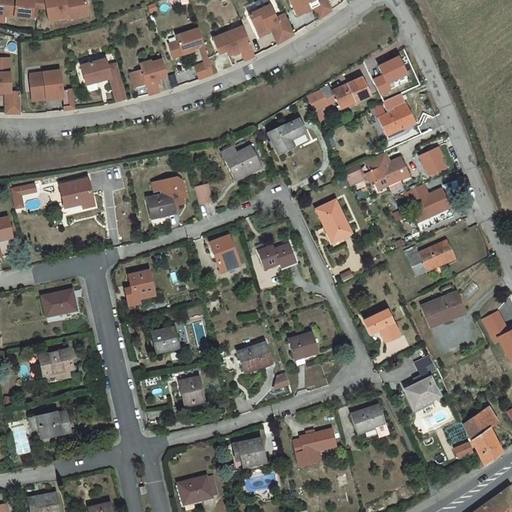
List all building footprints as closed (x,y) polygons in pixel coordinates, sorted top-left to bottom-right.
[(8,0),(0,0),(0,16),(31,20),(33,8),(38,9),(39,2),(34,1),(34,0),(33,0),(16,0),(16,1),(8,0)] [(39,2),(38,9),(45,10),(47,22),(66,19),(67,21),(76,20),(75,14),(86,12),(84,1),(82,0),(43,0),(44,2),(39,2)] [(257,0),(247,5),(251,14),(272,4),(269,0),(257,0)] [(291,0),(295,7),(309,0),(313,0),(316,5),(322,16),(325,14),(328,11),(331,9),(334,7),(330,0),(291,0)] [(309,0),(295,7),(299,14),(316,5),(313,0),(309,0)] [(251,14),(260,32),(272,26),(274,29),(280,42),(287,38),(290,36),(293,34),(296,32),(286,12),(278,16),(272,4),(251,14)] [(260,32),(261,35),(274,29),(272,26),(260,32)] [(215,38),(222,53),(229,50),(231,54),(243,49),(247,59),(250,58),(253,56),(257,54),(258,54),(246,27),(234,33),(233,30),(215,38)] [(206,43),(201,28),(178,36),(180,41),(172,44),(176,55),(184,52),(185,54),(197,50),(196,46),(202,44),(206,43)] [(212,60),(206,43),(202,44),(208,62),(212,60)] [(125,88),(119,65),(112,66),(110,68),(109,69),(107,60),(82,66),(87,85),(111,79),(115,91),(125,88)] [(217,73),(212,60),(208,62),(198,65),(203,78),(205,77),(208,76),(212,75),(215,73),(217,73)] [(167,77),(163,61),(152,64),(151,62),(140,65),(141,70),(131,73),(135,89),(145,86),(148,96),(151,95),(154,94),(158,93),(160,92),(157,82),(160,81),(159,79),(167,77)] [(0,94),(6,94),(6,114),(20,114),(19,92),(9,93),(9,66),(0,66),(0,94)] [(76,110),(73,90),(63,91),(61,71),(44,74),(44,76),(31,78),(28,83),(31,102),(64,97),(65,111),(69,111),(72,110),(76,110)] [(360,78),(331,92),(334,99),(338,107),(354,100),(355,102),(369,96),(360,78)] [(128,101),(125,88),(115,91),(118,103),(121,102),(125,101),(128,101)] [(320,91),(306,98),(317,119),(323,116),(318,107),(327,103),(323,96),(320,91)] [(331,92),(323,96),(327,103),(334,99),(331,92)] [(398,94),(379,103),(383,111),(388,109),(390,113),(377,119),(384,134),(400,127),(401,129),(414,123),(405,106),(396,110),(394,106),(399,104),(401,101),(398,94)] [(282,123),(268,130),(277,151),(292,144),(289,137),(303,131),(298,118),(283,125),(282,123)] [(328,135),(324,137),(329,148),(333,146),(328,135)] [(235,176),(254,167),(251,162),(258,158),(250,141),(236,149),(233,143),(221,149),(235,176)] [(436,147),(418,155),(423,165),(422,167),(430,170),(432,173),(443,168),(438,157),(439,154),(436,147)] [(385,153),(365,161),(370,171),(364,174),(368,180),(372,178),(377,190),(387,185),(390,191),(402,186),(399,180),(409,176),(400,157),(389,163),(385,153)] [(261,163),(258,158),(251,162),(254,167),(261,163)] [(162,190),(147,193),(151,213),(176,208),(175,205),(174,201),(178,200),(184,199),(183,191),(185,187),(183,176),(177,172),(159,176),(161,185),(162,190)] [(75,200),(83,198),(94,195),(90,175),(73,178),(71,179),(75,200)] [(67,202),(75,200),(71,179),(62,181),(67,202)] [(35,180),(12,185),(13,193),(21,192),(37,188),(35,180)] [(209,181),(196,184),(199,200),(212,198),(209,181)] [(422,184),(404,192),(409,204),(427,194),(422,184)] [(440,188),(427,194),(409,204),(418,221),(427,217),(431,226),(453,215),(440,188)] [(21,192),(13,193),(16,205),(24,203),(21,192)] [(337,198),(315,209),(331,241),(353,230),(337,198)] [(408,211),(395,217),(396,221),(410,215),(408,211)] [(7,215),(0,217),(0,255),(2,254),(0,247),(0,238),(13,234),(7,215)] [(226,235),(208,241),(219,270),(237,264),(226,235)] [(403,252),(414,276),(425,272),(424,269),(440,262),(442,264),(454,259),(446,241),(417,254),(414,247),(403,252)] [(271,245),(256,250),(262,267),(277,262),(278,266),(294,260),(287,243),(273,249),(271,245)] [(425,272),(442,264),(440,262),(424,269),(425,272)] [(148,271),(128,276),(131,288),(125,290),(129,306),(139,304),(138,299),(154,295),(148,271)] [(71,288),(41,294),(45,314),(75,307),(71,288)] [(456,293),(421,308),(430,328),(464,313),(456,293)] [(387,311),(365,321),(370,333),(380,329),(385,342),(399,335),(387,311)] [(496,343),(502,340),(511,359),(511,331),(510,332),(499,311),(483,319),(496,343)] [(171,328),(151,333),(157,352),(177,347),(177,344),(186,342),(180,321),(170,324),(170,325),(171,328)] [(296,336),(287,339),(294,364),(302,362),(300,355),(317,350),(311,331),(304,333),(303,332),(295,334),(296,336)] [(265,343),(238,351),(244,371),(271,363),(265,343)] [(68,348),(39,354),(43,374),(73,367),(68,348)] [(405,390),(414,407),(438,394),(427,372),(436,367),(429,355),(414,363),(420,375),(412,379),(415,384),(405,390)] [(285,371),(278,374),(275,386),(289,381),(285,371)] [(199,378),(180,383),(186,406),(206,401),(199,378)] [(229,396),(217,399),(219,406),(231,402),(229,396)] [(349,414),(358,440),(387,431),(377,404),(349,414)] [(488,405),(474,415),(484,431),(489,427),(498,421),(488,405)] [(54,412),(27,417),(29,428),(38,427),(40,437),(68,431),(64,412),(55,413),(54,412)] [(476,448),(480,458),(483,464),(502,451),(489,427),(484,431),(474,415),(463,423),(476,448)] [(292,439),(295,452),(303,450),(303,452),(335,444),(331,428),(299,435),(300,437),(292,439)] [(234,442),(237,457),(242,456),(244,464),(266,459),(261,436),(234,442)] [(466,444),(455,449),(459,456),(470,451),(466,444)] [(211,471),(177,480),(183,500),(217,491),(211,471)] [(476,507),(468,511),(511,511),(511,493),(507,486),(496,493),(476,507)] [(60,511),(56,494),(30,501),(32,511),(60,511)] [(8,511),(7,503),(0,504),(0,511),(8,511)] [(112,511),(110,503),(87,509),(88,511),(112,511)]
